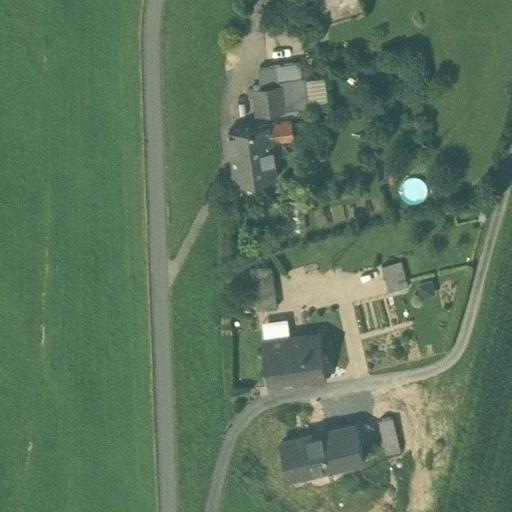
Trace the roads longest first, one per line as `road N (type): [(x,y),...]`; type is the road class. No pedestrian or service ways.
road 1 (track): [(211,511),(229,438),(251,408),(443,369),(458,352),(511,154)]
road 2 (track): [(161,279),(223,180),(224,124),(246,27),(266,0)]
